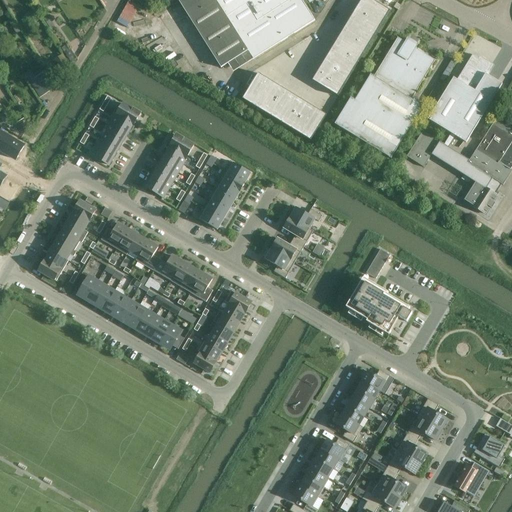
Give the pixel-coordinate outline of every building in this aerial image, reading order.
[(178,0),(222,68),(228,64),(233,72),(253,59),(248,51),(248,50),(245,47),(241,40),(216,0),(178,0)] [(216,0),(241,40),(245,47),(248,50),(248,51),(253,59),(273,47),(306,26),(315,21),(301,0),(216,0)] [(371,0),(361,0),(349,21),(362,29),(377,3),(371,0)] [(377,3),(362,29),(374,37),(390,11),(377,3)] [(122,6),(110,26),(131,38),(139,24),(144,27),(147,20),(122,6)] [(54,21),(52,18),(50,15),(45,18),(47,22),(50,28),(55,25),(52,22),(54,21)] [(349,21),(343,31),(368,47),(374,37),(362,29),(349,21)] [(343,31),(337,41),(362,57),(368,47),(343,31)] [(140,38),(137,44),(161,57),(164,52),(140,38)] [(408,42),(406,43),(398,38),(374,77),(371,75),(355,101),(351,98),(346,107),(334,124),(391,159),(402,141),(412,124),(424,105),(416,100),(414,102),(411,100),(430,69),(435,61),(426,55),(414,48),(414,46),(413,44),(410,42),(408,42)] [(77,58),(75,55),(71,50),(73,49),(69,43),(68,44),(65,40),(59,44),(69,59),(72,62),(77,58)] [(337,41),(331,51),(356,67),(362,57),(337,41)] [(331,51),(325,61),(350,77),(356,67),(331,51)] [(70,65),(65,57),(63,54),(54,61),(61,72),(71,66),(70,65)] [(454,78),(428,119),(449,132),(442,144),(447,147),(454,136),(466,143),(497,93),(502,84),(485,74),(492,64),(483,59),(482,61),(472,55),(457,80),(454,78)] [(325,61),(318,71),(344,87),(350,77),(325,61)] [(29,81),(40,98),(56,88),(45,71),(29,81)] [(318,71),(312,81),(338,97),(344,87),(318,71)] [(258,74),(243,99),(254,106),(270,81),(258,74)] [(270,81),(254,106),(265,113),(281,88),(270,81)] [(281,88),(265,113),(277,120),(292,95),(281,88)] [(292,95),(277,120),(288,127),(304,101),(292,95)] [(107,96),(102,105),(106,108),(111,99),(107,96)] [(304,101),(288,127),(300,134),(315,108),(304,101)] [(124,104),(118,114),(134,124),(140,114),(124,104)] [(315,108),(300,134),(311,141),(327,115),(315,108)] [(118,114),(113,123),(128,132),(132,125),(133,126),(134,124),(118,114)] [(32,129),(25,118),(17,123),(24,134),(32,129)] [(423,131),(407,157),(424,168),(432,155),(475,183),(464,201),(471,206),(485,214),(497,196),(495,194),(486,189),(493,179),(502,184),(511,170),(511,168),(511,128),(496,118),(493,123),(476,151),(469,161),(447,147),(442,144),(440,142),(423,131)] [(11,131),(14,126),(4,120),(2,126),(11,131)] [(113,123),(108,131),(123,140),(128,132),(113,123)] [(108,131),(103,139),(118,148),(123,140),(108,131)] [(1,133),(0,134),(0,150),(16,160),(24,147),(1,133)] [(177,136),(171,146),(187,156),(193,146),(177,136)] [(103,139),(98,147),(114,156),(118,148),(103,139)] [(171,149),(167,155),(182,164),(187,156),(171,146),(170,148),(171,149)] [(98,147),(93,156),(109,165),(114,156),(98,147)] [(204,153),(198,162),(202,164),(208,156),(204,153)] [(167,155),(162,163),(177,172),(182,164),(167,155)] [(230,161),(224,171),(245,184),(252,174),(233,163),(230,161)] [(162,163),(157,171),(173,180),(177,172),(162,163)] [(157,171),(153,180),(168,189),(173,180),(157,171)] [(224,171),(218,180),(222,182),(240,193),(245,184),(224,171)] [(153,180),(148,188),(163,197),(168,189),(153,180)] [(222,182),(216,191),(235,202),(240,193),(222,182)] [(213,189),(207,199),(211,201),(210,201),(229,212),(235,202),(216,191),(213,189)] [(74,211),(90,221),(96,211),(80,201),(74,211)] [(210,201),(205,210),(224,220),(229,212),(210,201)] [(296,207),(289,218),(310,230),(310,229),(316,220),(319,222),(322,216),(311,209),(308,214),(296,207)] [(105,208),(101,215),(108,219),(112,212),(105,208)] [(202,208),(196,218),(200,219),(199,220),(218,231),(224,220),(205,210),(202,208)] [(74,211),(69,221),(84,231),(84,230),(90,221),(74,211)] [(289,218),(283,229),(295,236),(292,240),(304,247),(313,231),(310,229),(310,230),(289,218)] [(69,221),(63,231),(80,242),(82,243),(88,233),(84,230),(84,231),(69,221)] [(117,249),(128,230),(118,224),(113,232),(108,229),(101,240),(117,249)] [(127,255),(138,236),(128,230),(117,249),(127,255)] [(74,252),(74,251),(80,242),(63,231),(57,241),(74,252)] [(136,261),(148,242),(138,236),(127,255),(127,256),(129,251),(139,257),(136,261)] [(277,238),(271,249),(295,263),(304,247),(292,240),(290,245),(277,238)] [(57,241),(51,251),(68,262),(69,261),(68,260),(71,255),(72,256),(74,257),(76,252),(74,251),(74,252),(57,241)] [(153,256),(158,248),(148,242),(136,261),(152,270),(159,259),(153,256)] [(271,249),(264,260),(277,267),(274,272),(285,279),(295,263),(271,249)] [(51,251),(45,261),(62,272),(68,262),(51,251)] [(159,259),(152,270),(161,276),(171,282),(183,262),(172,256),(168,264),(159,259)] [(56,282),(62,272),(45,261),(39,271),(56,282)] [(181,287),(192,268),(183,262),(171,282),(181,287)] [(107,266),(104,271),(113,276),(115,271),(107,266)] [(191,293),(202,274),(192,268),(181,287),(191,293)] [(113,276),(112,276),(121,281),(124,276),(115,271),(113,276)] [(87,300),(98,283),(83,274),(77,285),(83,288),(79,295),(87,300)] [(208,288),(212,280),(202,274),(191,293),(206,302),(213,291),(208,288)] [(362,281),(346,308),(367,320),(366,322),(389,335),(399,318),(407,322),(412,313),(383,296),(384,294),(362,281)] [(96,305),(106,288),(98,283),(87,300),(96,305)] [(104,310),(114,293),(106,288),(96,305),(104,310)] [(154,299),(156,295),(149,291),(147,294),(154,299)] [(230,304),(245,313),(251,303),(232,291),(226,302),(230,304)] [(112,315),(122,297),(114,293),(104,310),(112,315)] [(157,296),(152,304),(155,307),(157,303),(162,306),(165,301),(157,296)] [(120,320),(131,302),(122,297),(112,315),(120,320)] [(129,325),(139,307),(131,302),(120,320),(129,325)] [(239,323),(245,313),(230,304),(224,314),(220,311),(239,323)] [(137,329),(147,312),(139,307),(129,325),(137,329)] [(214,321),(234,333),(239,323),(220,311),(214,321)] [(145,334),(155,317),(147,312),(137,329),(145,334)] [(153,339),(164,322),(155,317),(145,334),(153,339)] [(228,343),(234,333),(214,321),(214,322),(218,324),(212,334),(228,343)] [(162,344),(172,327),(164,322),(153,339),(162,344)] [(170,349),(181,332),(172,327),(162,344),(170,349)] [(222,352),(228,343),(212,334),(207,343),(205,342),(204,342),(222,352)] [(204,342),(199,352),(216,362),(222,352),(204,342)] [(210,373),(216,362),(199,352),(198,352),(201,354),(195,364),(210,373)] [(364,381),(379,390),(381,391),(390,377),(380,371),(376,377),(369,372),(364,381)] [(374,399),(379,390),(364,381),(358,390),(374,399)] [(376,400),(374,399),(358,390),(353,399),(368,407),(371,409),(376,400)] [(363,416),(368,407),(353,399),(348,407),(363,416)] [(418,417),(422,419),(441,430),(447,420),(434,412),(438,405),(428,399),(418,417)] [(358,425),(363,416),(348,407),(343,416),(358,425)] [(343,416),(338,425),(347,430),(343,436),(353,442),(362,427),(358,425),(343,416)] [(441,430),(422,419),(416,429),(412,426),(407,434),(418,440),(422,433),(435,440),(441,430)] [(511,425),(500,419),(496,426),(511,435),(511,432),(511,425)] [(414,446),(418,440),(407,434),(397,450),(421,464),(427,454),(414,446)] [(483,450),(480,455),(499,467),(504,460),(499,456),(505,446),(485,435),(481,442),(486,445),(483,450)] [(322,450),(338,459),(340,460),(349,445),(338,439),(335,445),(328,441),(322,450)] [(332,469),(338,459),(322,450),(317,459),(332,469)] [(397,450),(387,468),(398,474),(402,467),(415,474),(421,464),(397,450)] [(367,456),(361,452),(358,457),(364,461),(367,456)] [(371,458),(368,463),(384,473),(387,468),(371,458)] [(327,478),(332,469),(317,459),(311,469),(327,478)] [(453,486),(465,493),(466,492),(474,496),(489,471),(474,462),(471,468),(466,465),(461,473),(459,472),(457,477),(458,478),(453,486)] [(394,480),(398,474),(387,468),(384,473),(377,485),(401,498),(407,488),(394,480)] [(494,471),(494,472),(501,476),(504,472),(496,468),(494,471)] [(327,478),(311,469),(306,478),(323,489),(329,479),(327,478)] [(318,498),(323,489),(306,478),(300,487),(318,498)] [(362,499),(367,502),(378,508),(382,501),(395,509),(401,498),(377,485),(372,494),(367,491),(362,499)] [(312,507),(318,498),(300,487),(295,496),(308,504),(304,510),(307,511),(316,511),(318,510),(312,507)] [(355,488),(352,495),(362,498),(364,491),(355,488)] [(345,498),(339,509),(344,511),(347,511),(353,502),(345,498)] [(365,510),(363,511),(375,511),(378,508),(367,502),(363,509),(365,510)] [(468,511),(469,511),(454,502),(451,507),(444,502),(438,511),(468,511)]
